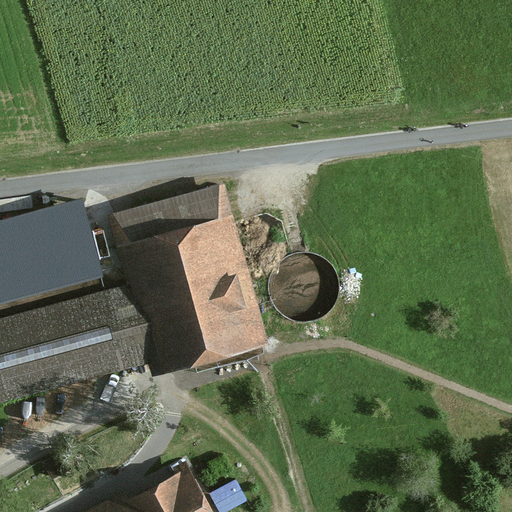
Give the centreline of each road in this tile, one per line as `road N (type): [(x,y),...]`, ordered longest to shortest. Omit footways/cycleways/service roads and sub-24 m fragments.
road 1 (unclassified): [(0,190),(511,128)]
road 2 (unknown): [(44,511),(136,465),(174,408)]
